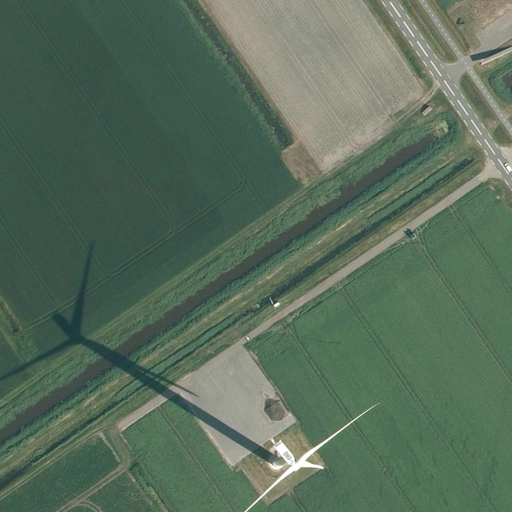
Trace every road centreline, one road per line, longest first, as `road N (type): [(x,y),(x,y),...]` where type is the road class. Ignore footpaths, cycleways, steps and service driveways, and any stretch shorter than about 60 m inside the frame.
road 1 (track): [(480,134),(0,462)]
road 2 (primary): [(511,180),(387,0)]
